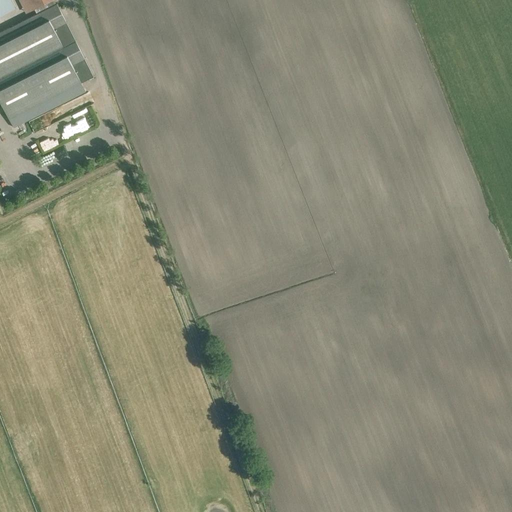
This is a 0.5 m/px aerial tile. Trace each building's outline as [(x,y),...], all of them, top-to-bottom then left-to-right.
[(0,0),(0,15),(16,8),(12,0),(0,0)] [(19,0),(26,13),(51,0),(19,0)] [(57,3),(56,3),(0,31),(0,100),(14,127),(86,91),(81,82),(94,76),(57,3)] [(78,111),(72,113),(75,127),(81,126),(78,111)] [(55,138),(54,136),(75,128),(70,115),(31,130),(36,145),(55,138)]
